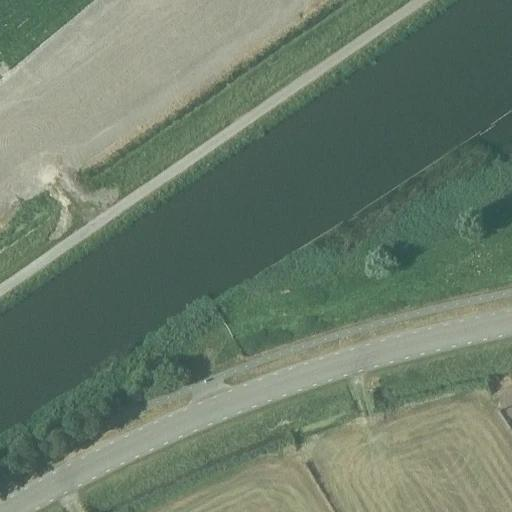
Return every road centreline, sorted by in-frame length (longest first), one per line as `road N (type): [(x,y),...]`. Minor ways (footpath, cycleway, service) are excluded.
road 1 (tertiary): [(11,511),(222,405),(511,322)]
road 2 (track): [(0,290),(423,0)]
